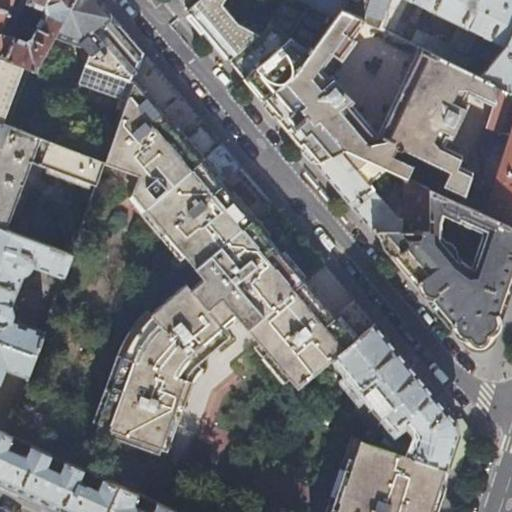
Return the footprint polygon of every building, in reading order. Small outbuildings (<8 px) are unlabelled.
[(0,0),(0,11),(13,17),(19,0),(0,0)] [(32,0),(30,7),(35,9),(36,8),(47,12),(48,15),(46,17),(34,40),(35,43),(30,46),(16,41),(8,63),(27,70),(38,74),(56,41),(78,0),(32,0)] [(146,57),(97,0),(78,0),(56,41),(95,59),(81,87),(130,101),(146,57)] [(206,0),(190,15),(232,64),(267,36),(288,0),(206,0)] [(358,0),(358,3),(350,0),(334,26),(299,75),(265,104),(318,166),(344,154),(404,182),(410,168),(389,158),(392,150),(399,153),(401,150),(448,172),(442,187),(463,197),(471,174),(459,169),(463,158),(445,149),(449,140),(453,142),(469,109),(466,107),(471,98),(493,108),(499,92),(481,83),(462,73),(418,52),(377,135),(351,104),(354,101),(332,76),(330,78),(323,70),(335,55),(344,61),(357,42),(354,39),(364,26),(381,35),(382,34),(381,33),(392,0),(358,0)] [(288,0),(267,36),(277,44),(299,75),(334,26),(350,0),(358,3),(358,0),(288,0)] [(403,0),(461,28),(450,50),(418,35),(412,49),(418,52),(462,73),(480,38),(505,50),(506,49),(511,37),(511,3),(507,0),(505,0),(403,0)] [(6,37),(13,17),(0,11),(0,59),(8,63),(16,41),(6,37)] [(277,44),(267,36),(232,64),(265,104),(299,75),(277,44)] [(481,83),(499,92),(511,98),(511,37),(506,49),(505,50),(481,83)] [(146,57),(130,101),(106,164),(121,181),(117,184),(125,193),(129,191),(152,218),(149,221),(167,241),(170,239),(203,279),(200,281),(203,285),(193,293),(187,287),(171,301),(155,317),(152,320),(148,323),(146,326),(143,329),(141,332),(139,334),(137,338),(135,342),(134,345),(132,348),(130,353),(121,379),(117,378),(115,384),(119,385),(99,435),(122,444),(119,452),(139,459),(142,451),(163,459),(195,374),(196,373),(197,371),(198,369),(199,367),(201,365),(203,364),(205,362),(232,339),(230,336),(240,328),(247,336),(252,333),(269,353),(264,358),(270,365),(275,361),(279,365),(274,370),(279,376),(284,372),(287,376),(283,380),(288,387),(293,382),(295,384),(292,386),(298,393),(337,359),(374,327),(314,256),(271,205),(146,57)] [(0,124),(7,127),(27,70),(8,63),(0,59),(0,124)] [(83,230),(106,164),(59,146),(7,127),(0,124),(0,230),(73,257),(79,242),(83,230)] [(511,132),(484,218),(511,230),(511,132)] [(344,154),(318,166),(333,184),(374,233),(429,233),(427,192),(404,182),(344,154)] [(511,275),(511,230),(484,218),(460,207),(427,192),(429,233),(374,233),(473,351),(487,349),(511,275)] [(65,279),(69,268),(73,257),(0,230),(0,342),(37,357),(45,335),(24,327),(25,323),(19,321),(18,325),(12,322),(14,316),(13,312),(11,308),(15,296),(19,297),(21,291),(17,290),(22,277),(26,276),(29,274),(33,267),(39,269),(37,273),(43,275),(44,272),(65,279)] [(97,235),(83,230),(79,242),(93,247),(97,235)] [(380,449),(446,471),(458,475),(463,460),(470,440),(457,437),(455,428),(454,421),(374,327),(337,359),(394,431),(380,449)] [(6,370),(28,380),(37,357),(0,342),(0,385),(1,385),(6,370)] [(0,487),(53,511),(110,511),(121,489),(85,473),(80,483),(62,474),(66,464),(8,438),(0,434),(0,487)] [(446,471),(380,449),(351,438),(348,446),(353,447),(330,511),(433,511),(437,500),(441,488),(446,471)] [(125,484),(122,490),(134,495),(137,489),(125,484)] [(170,511),(157,506),(154,511),(142,511),(134,508),(138,497),(134,495),(122,490),(121,489),(110,511),(170,511)]
